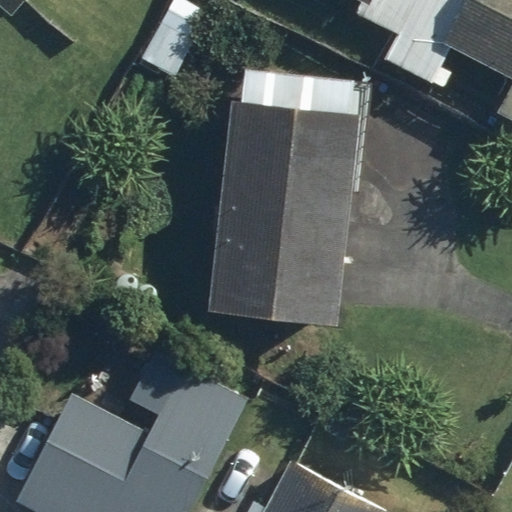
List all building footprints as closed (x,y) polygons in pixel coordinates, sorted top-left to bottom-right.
[(511,0),(462,0),(441,39),(507,75),(492,102),(511,112),(511,0)] [(238,94),(226,93),(206,306),(335,319),(356,105),(349,104),(352,73),(241,62),(238,94)] [(121,151),(149,102),(120,85),(92,134),(121,151)] [(186,511),(245,397),(183,365),(150,428),(71,388),(21,487),(14,500),(37,511),(186,511)] [(389,511),(291,459),(265,506),(253,499),(245,511),(389,511)]
